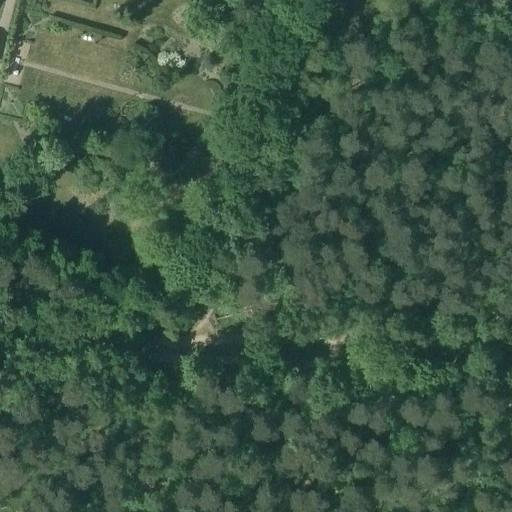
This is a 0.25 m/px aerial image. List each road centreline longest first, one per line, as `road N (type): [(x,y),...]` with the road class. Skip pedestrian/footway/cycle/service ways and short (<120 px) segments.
road 1 (unknown): [(511,347),(0,340)]
road 2 (track): [(194,360),(200,311),(264,160),(349,0)]
road 3 (track): [(148,511),(147,343)]
road 4 (track): [(511,38),(362,0)]
